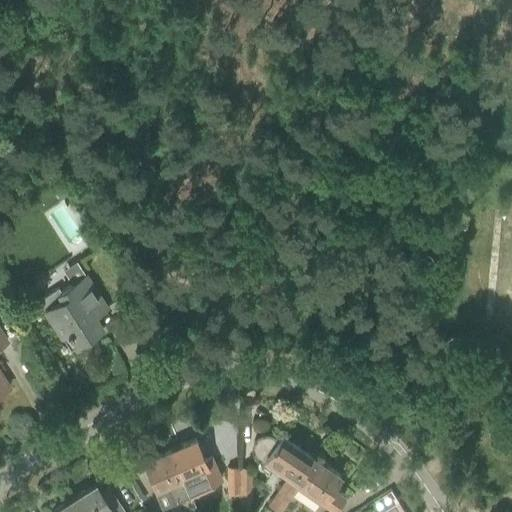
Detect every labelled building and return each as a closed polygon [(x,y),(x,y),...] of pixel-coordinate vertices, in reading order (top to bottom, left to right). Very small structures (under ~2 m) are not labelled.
[(60,177),(50,184),(58,199),(69,192),(60,177)] [(105,307),(95,290),(84,274),(59,291),(56,287),(39,298),(45,307),(43,308),(50,319),(61,336),(67,332),(69,335),(70,334),(75,343),(101,326),(94,314),(105,307)] [(463,291),(463,302),(507,303),(507,292),(463,291)] [(0,391),(8,387),(0,373),(0,343),(7,339),(0,327),(0,391)] [(499,375),(491,381),(496,387),(504,381),(499,375)] [(475,415),(488,413),(487,400),(473,401),(475,415)] [(314,457),(281,434),(278,439),(273,437),(267,434),(261,435),(256,438),(252,443),(251,448),(253,454),(257,459),(262,463),(263,462),(284,476),(276,489),(287,497),(293,488),(314,457)] [(220,478),(219,474),(210,456),(204,459),(195,438),(169,449),(187,493),(220,478)] [(187,493),(169,449),(143,461),(155,488),(165,484),(174,503),(189,497),(187,493)] [(314,457),(293,488),(317,505),(320,500),(332,509),(343,494),(332,486),(340,475),(314,457)] [(237,492),(237,468),(225,468),(225,492),(237,492)] [(249,468),(237,468),(237,492),(237,510),(249,510),(249,468)] [(95,484),(72,498),(81,511),(123,511),(119,505),(115,499),(106,486),(99,490),(95,484)] [(373,511),(379,511),(397,501),(390,489),(368,503),(373,511)] [(81,511),(72,498),(51,511),(81,511)]
